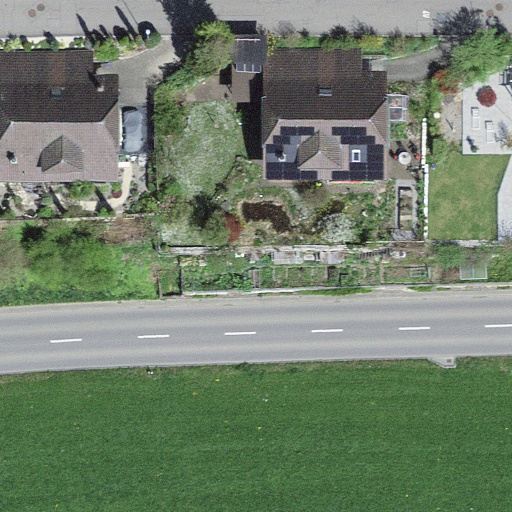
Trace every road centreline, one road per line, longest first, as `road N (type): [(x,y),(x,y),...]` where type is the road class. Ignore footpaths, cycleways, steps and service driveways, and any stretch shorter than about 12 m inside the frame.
road 1 (secondary): [(0,345),(511,324)]
road 2 (residential): [(484,0),(0,18)]
